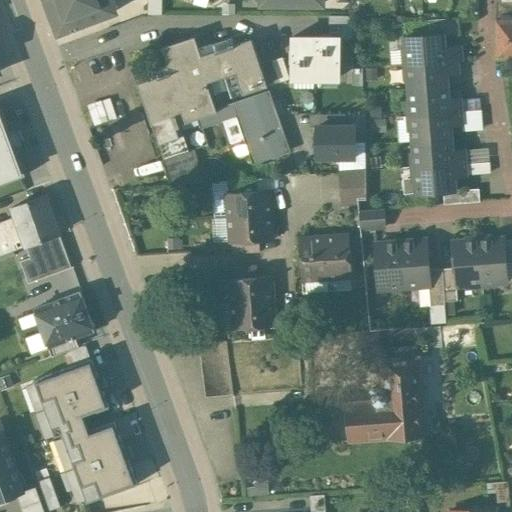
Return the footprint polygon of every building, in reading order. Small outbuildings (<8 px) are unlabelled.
[(323,0),(45,0),(58,34),(118,11),(113,0),(261,0),(262,4),(324,5),(323,0)] [(150,0),(150,13),(164,13),(164,0),(150,0)] [(458,18),(422,21),(424,36),(443,34),(443,36),(460,34),(458,18)] [(511,20),(496,21),(495,58),(511,58),(511,20)] [(424,36),(404,37),(405,49),(403,50),(404,64),(457,60),(457,61),(462,60),(460,46),(444,48),(443,36),(443,34),(424,36)] [(232,37),(198,48),(194,37),(162,48),(168,64),(154,69),(157,77),(138,84),(151,124),(176,116),(195,109),(213,103),(206,82),(227,76),(226,74),(235,71),(243,94),(267,86),(251,39),(234,45),(232,37)] [(316,37),(292,37),(292,78),(316,78),(316,37)] [(340,38),(316,37),(316,78),(340,78),(340,38)] [(289,79),(282,57),(272,61),(279,82),(289,79)] [(457,60),(404,64),(405,78),(407,78),(408,90),(447,86),(446,74),(458,73),(457,61),(457,60)] [(447,86),(408,90),(409,101),(407,101),(408,115),(461,111),(460,98),(448,99),(447,86)] [(289,151),(268,92),(216,109),(213,103),(195,109),(201,127),(237,115),(245,140),(235,144),(233,148),(236,157),(241,159),(251,156),(253,163),(289,151)] [(89,103),(96,124),(118,117),(112,96),(89,103)] [(0,106),(0,184),(26,175),(15,146),(22,144),(16,128),(9,131),(0,106)] [(461,111),(408,115),(409,129),(411,129),(412,141),(451,138),(450,125),(462,124),(461,111)] [(176,116),(151,124),(151,125),(152,125),(164,160),(186,152),(178,127),(179,126),(176,116)] [(354,125),(316,126),(317,158),(355,158),(354,125)] [(451,138),(412,141),(413,153),(411,153),(412,167),(465,163),(464,150),(452,151),(451,138)] [(465,163),(412,167),(413,181),(415,181),(416,193),(443,191),(455,190),(454,177),(466,176),(465,163)] [(365,171),(338,172),(341,204),(357,203),(357,199),(366,199),(365,171)] [(255,179),(226,181),(227,193),(256,191),(255,179)] [(478,189),(455,190),(459,194),(460,203),(479,201),(478,189)] [(227,193),(226,193),(228,218),(270,214),(269,205),(271,205),(269,190),(256,191),(227,193)] [(455,190),(443,191),(444,204),(460,203),(459,194),(455,190)] [(44,196),(12,208),(16,218),(23,238),(26,246),(58,234),(44,196)] [(270,214),(228,218),(230,242),(259,240),(273,239),(272,224),(271,224),(270,214)] [(361,220),(363,232),(390,226),(387,214),(361,220)] [(0,223),(0,255),(14,250),(11,242),(23,238),(16,218),(0,223)] [(349,233),(334,234),(334,236),(324,236),(327,278),(352,277),(349,234),(349,233)] [(360,233),(349,234),(352,277),(353,289),(366,288),(360,233)] [(71,267),(58,234),(26,246),(31,257),(20,261),(28,282),(71,267)] [(314,236),(299,237),(302,280),(327,278),(324,236),(314,237),(314,236)] [(503,238),(485,239),(485,237),(478,238),(482,284),(496,283),(496,281),(506,280),(505,264),(503,240),(503,238)] [(472,240),(452,242),(454,267),(454,269),(456,269),(458,286),(482,284),(478,238),(472,238),(472,240)] [(511,239),(503,240),(505,264),(511,262),(511,239)] [(259,240),(231,242),(232,254),(260,252),(259,240)] [(426,240),(400,242),(404,287),(419,286),(419,283),(429,282),(426,240)] [(400,242),(375,243),(378,286),(389,285),(389,288),(404,287),(400,242)] [(257,265),(229,267),(230,279),(258,277),(257,265)] [(454,267),(442,268),(445,301),(457,300),(456,286),(458,286),(456,269),(454,269),(454,267)] [(230,279),(229,279),(231,304),(273,301),(272,291),(273,291),(272,276),(258,277),(230,279)] [(80,292),(35,308),(48,347),(67,340),(85,334),(90,334),(94,330),(94,325),(90,321),(80,292)] [(273,301),(231,304),(233,329),(276,325),(275,310),(274,310),(273,301)] [(297,311),(281,313),(283,336),(299,335),(297,311)] [(67,340),(48,347),(52,356),(71,349),(67,340)] [(226,341),(198,343),(205,397),(232,394),(226,341)] [(373,401),(346,403),(349,439),(424,433),(421,397),(418,356),(381,360),(384,389),(378,389),(374,386),(369,391),(373,395),(373,401)] [(83,413),(106,405),(90,361),(35,381),(55,435),(62,433),(87,500),(134,483),(112,423),(89,432),(83,413)] [(436,395),(421,397),(424,433),(440,432),(436,395)] [(2,417),(0,417),(0,500),(29,490),(2,417)] [(49,507),(60,505),(51,467),(40,469),(49,507)] [(496,482),(486,483),(487,493),(497,492),(496,482)] [(405,489),(395,489),(395,499),(405,499),(405,489)] [(324,511),(324,495),(310,495),(311,511),(324,511)]
